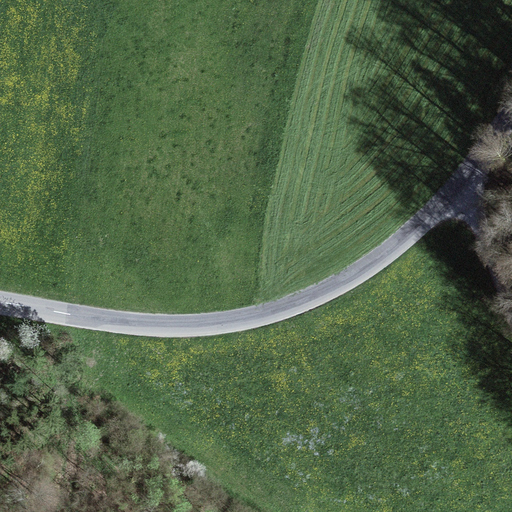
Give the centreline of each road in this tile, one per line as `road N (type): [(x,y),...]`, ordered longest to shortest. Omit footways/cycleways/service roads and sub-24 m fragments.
road 1 (tertiary): [(511,97),(443,200),(368,267),(321,293),(254,318),(190,326),(0,302)]
road 2 (track): [(443,200),(472,225),(511,307)]
